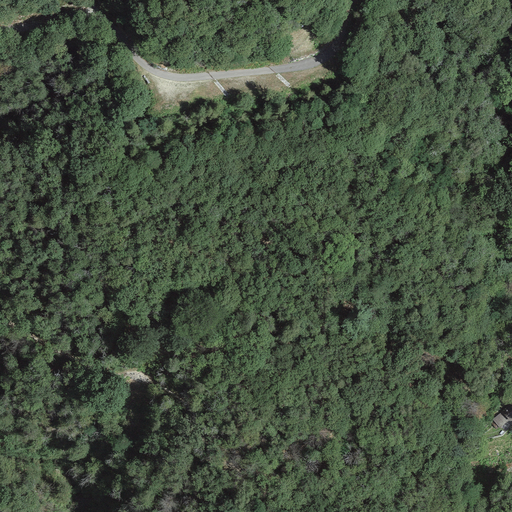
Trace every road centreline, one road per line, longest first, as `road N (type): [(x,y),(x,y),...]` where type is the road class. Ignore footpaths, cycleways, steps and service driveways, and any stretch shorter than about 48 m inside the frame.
road 1 (unclassified): [(0,29),(91,13),(104,17),(150,69),(205,76),(324,56),(350,0)]
road 2 (trunk): [(511,437),(418,511)]
